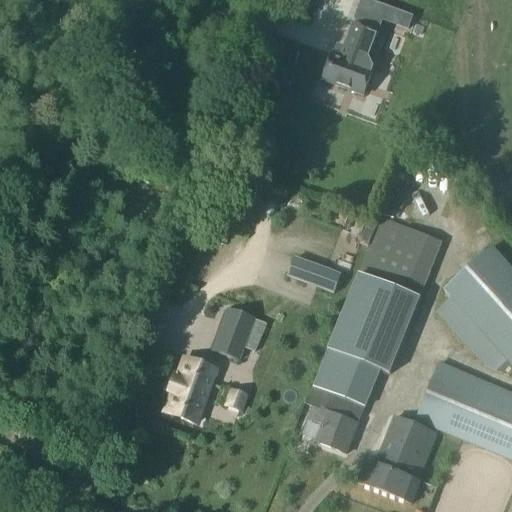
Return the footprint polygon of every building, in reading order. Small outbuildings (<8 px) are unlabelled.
[(336,57),(333,56),(324,82),(365,97),(375,68),(371,60),(379,37),(391,41),(399,18),(368,6),(359,11),(353,26),(344,52),(342,51),(337,55),(336,57)] [(391,183),(382,203),(400,211),(409,192),(391,183)] [(308,420),(323,426),(316,445),(346,456),(373,388),(381,368),(389,371),(441,246),(388,224),(308,420)] [(511,269),(493,248),(444,292),(452,301),(436,315),(484,369),(496,374),(507,363),(511,368),(511,269)] [(294,262),(284,284),(329,303),(338,280),(294,262)] [(265,327),(226,311),(210,353),(237,364),(243,350),(253,355),(265,327)] [(169,393),(172,394),(165,413),(193,424),(211,374),(183,363),(176,384),(172,383),(169,393)] [(375,466),(368,463),(359,486),(412,506),(420,484),(419,483),(438,436),(437,436),(439,433),(511,463),(511,395),(439,365),(414,423),(414,424),(414,426),(394,418),(375,466)] [(243,397),(231,393),(226,409),(237,413),(243,397)]
